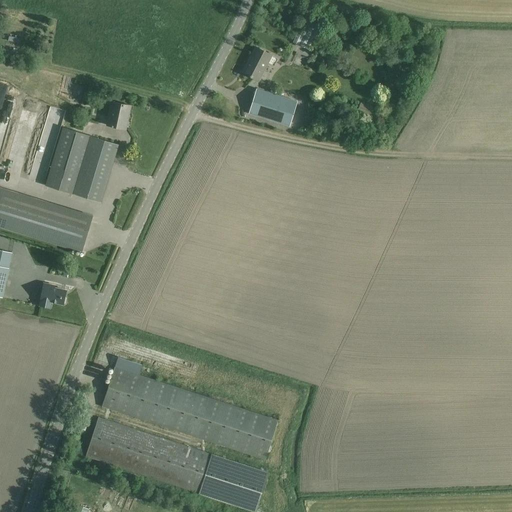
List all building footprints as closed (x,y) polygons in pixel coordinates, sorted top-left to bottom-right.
[(259,81),(268,63),(274,66),(277,59),(271,56),(272,55),(256,47),(248,62),(250,63),(244,73),(243,72),(243,73),(259,81)] [(224,109),(238,117),(243,109),(248,111),(252,105),(246,102),(249,96),(234,89),(224,109)] [(297,102),(257,89),(249,114),(289,126),(297,102)] [(112,102),(107,126),(126,129),(128,121),(126,121),(129,106),(112,102)] [(0,129),(0,137),(5,139),(9,126),(1,124),(0,129)] [(101,203),(119,145),(63,128),(46,186),(101,203)] [(0,188),(0,225),(82,251),(92,217),(0,188)] [(0,249),(0,266),(9,268),(13,253),(0,249)] [(0,296),(3,298),(9,268),(0,266),(0,296)] [(65,297),(66,291),(55,288),(55,286),(44,284),(40,299),(41,300),(40,306),(50,308),(52,302),(63,304),(64,303),(65,303),(66,298),(65,297)] [(129,355),(127,363),(137,366),(139,357),(129,355)] [(102,406),(133,416),(265,460),(278,420),(115,367),(102,406)] [(86,456),(199,493),(256,511),(269,473),(99,418),(86,456)]
